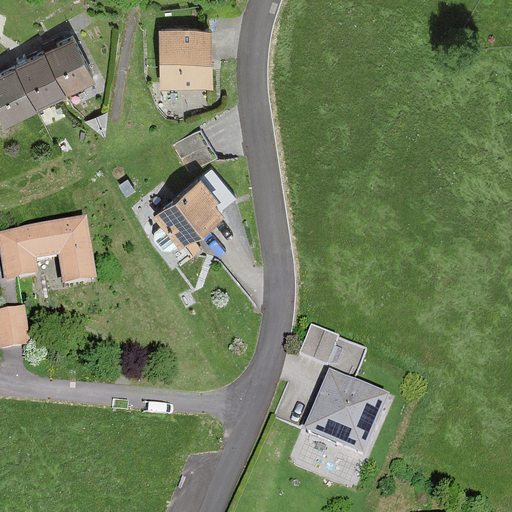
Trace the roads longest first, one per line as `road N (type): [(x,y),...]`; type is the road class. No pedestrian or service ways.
road 1 (residential): [(265,0),(253,82),(280,273),(257,404)]
road 2 (residential): [(257,404),(0,384)]
